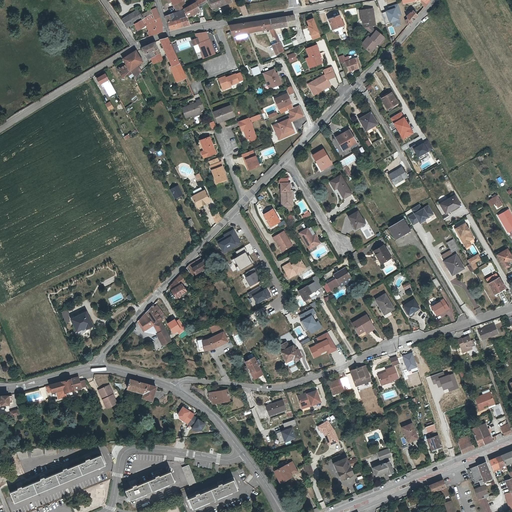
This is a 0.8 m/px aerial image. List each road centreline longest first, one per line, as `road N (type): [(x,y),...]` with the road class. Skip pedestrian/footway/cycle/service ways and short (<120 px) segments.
road 1 (residential): [(173,388),(184,380),(284,385),(467,322)]
road 2 (residential): [(97,367),(244,198)]
road 3 (residential): [(104,511),(127,449),(225,460),(243,454)]
road 4 (primary): [(511,441),(343,511)]
road 5 (residential): [(313,130),(436,0)]
road 6 (residential): [(134,47),(0,128)]
road 7 (residential): [(346,0),(215,24)]
